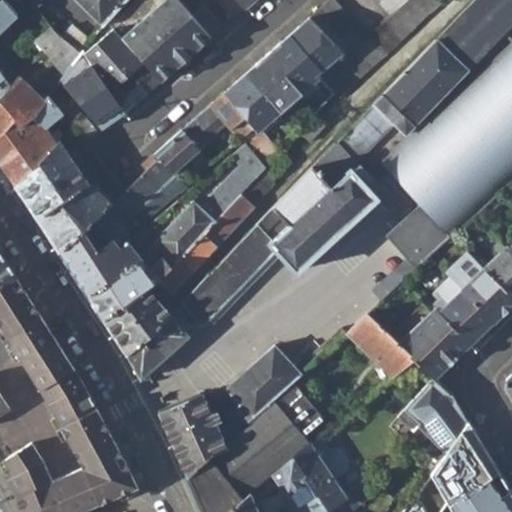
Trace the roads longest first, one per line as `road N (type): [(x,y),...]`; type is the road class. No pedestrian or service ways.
road 1 (residential): [(176,511),(115,380),(0,211)]
road 2 (residential): [(287,0),(119,147)]
road 3 (residential): [(511,442),(478,380),(511,336)]
